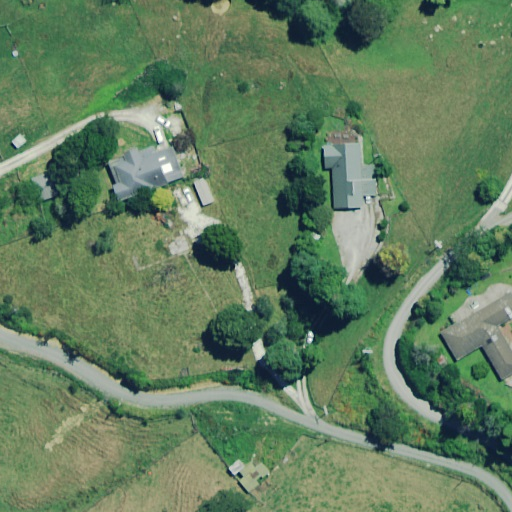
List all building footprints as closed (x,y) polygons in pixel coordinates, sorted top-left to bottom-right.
[(361,166),(360,144),(324,145),(325,169),(333,169),(334,209),(363,207),(363,196),(376,196),(374,166),(361,166)] [(186,177),(175,147),(157,153),(155,147),(140,152),(139,149),(125,154),(126,157),(109,164),(116,184),(113,185),(119,202),(186,177)] [(59,196),(51,173),(32,179),(40,202),(59,196)] [(215,201),(205,178),(194,183),(204,205),(215,201)] [(162,237),(158,225),(127,236),(138,269),(191,251),(184,229),(162,237)] [(504,296),(497,285),(466,304),(472,315),(441,334),(458,361),(482,346),(502,380),(511,374),(511,349),(499,328),(511,319),(511,291),(504,296)] [(200,333),(188,333),(188,355),(209,355),(209,342),(200,342),(200,333)]
